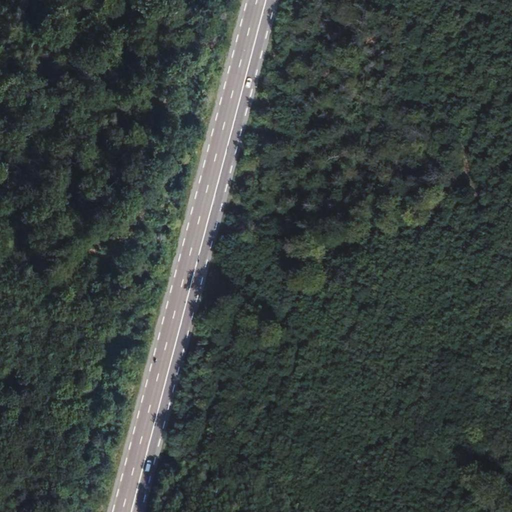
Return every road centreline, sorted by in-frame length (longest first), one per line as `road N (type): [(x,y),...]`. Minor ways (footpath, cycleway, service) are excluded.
road 1 (primary): [(127,511),(262,0)]
road 2 (track): [(394,0),(511,270)]
